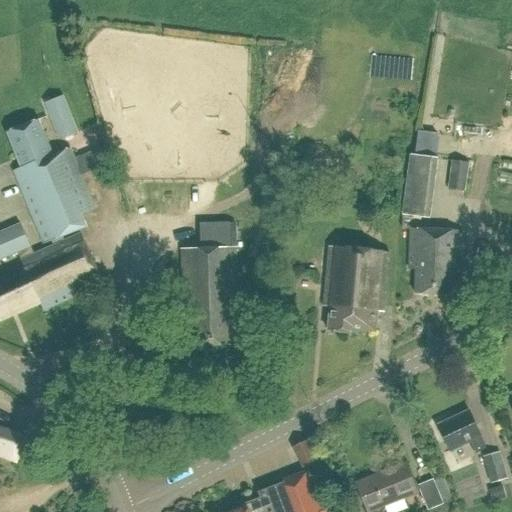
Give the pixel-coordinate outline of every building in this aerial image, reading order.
[(77,134),(62,96),(44,104),(59,141),(77,134)] [(52,155),(37,120),(7,133),(22,169),(14,172),(44,245),(82,229),(77,217),(93,210),(67,149),(52,155)] [(438,134),(417,132),(414,156),(409,155),(402,216),(433,219),(441,158),(436,157),(438,134)] [(475,162),(453,159),(448,193),(470,196),(475,162)] [(158,202),(158,212),(188,213),(188,203),(158,202)] [(230,248),(229,223),(198,224),(199,249),(181,250),(184,333),(199,332),(200,347),(239,346),(235,248),(230,248)] [(34,255),(20,225),(0,233),(0,260),(17,253),(23,268),(0,278),(0,320),(40,303),(44,311),(102,285),(79,235),(34,255)] [(462,231),(410,230),(409,269),(415,270),(414,295),(453,296),(455,258),(461,258),(462,231)] [(383,313),(389,254),(329,248),(323,307),(330,308),(327,332),(356,335),(357,331),(375,332),(377,312),(383,313)] [(480,436),(469,411),(437,427),(449,451),(468,442),(474,454),(484,448),(478,437),(480,436)] [(501,439),(511,439),(511,421),(503,420),(501,439)] [(0,457),(17,463),(26,434),(0,425),(0,457)] [(300,446),(303,467),(316,466),(313,444),(300,446)] [(508,478),(500,452),(483,457),(490,484),(508,478)] [(369,511),(416,493),(404,465),(356,484),(367,511),(369,511)] [(326,511),(310,469),(285,479),(287,483),(259,493),(261,499),(245,505),(246,509),(237,511),(326,511)] [(427,509),(442,504),(433,480),(418,486),(427,509)]
